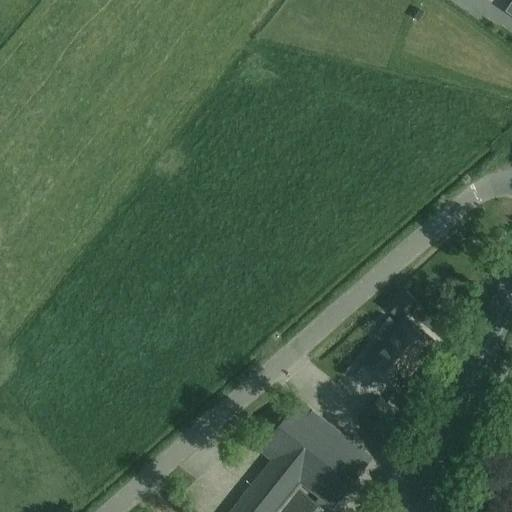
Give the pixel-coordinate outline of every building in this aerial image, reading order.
[(475,0),(429,0),(424,7),(452,30),(477,1),(475,0)] [(414,299),(405,288),(387,304),(396,314),(414,299)] [(382,340),(365,361),(399,389),(438,343),(403,314),(397,322),(389,316),(374,334),(382,340)] [(380,396),(360,421),(387,444),(408,420),(380,396)] [(230,511),(274,511),(295,486),(299,481),(333,507),(372,457),(299,400),(260,450),(272,459),(230,511)] [(295,486),(274,511),(327,511),(328,511),(295,486)]
